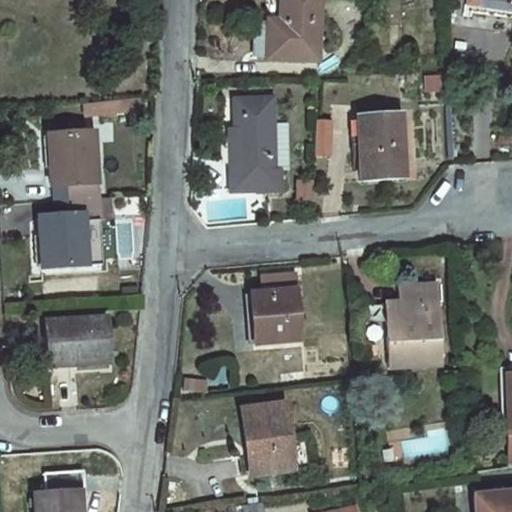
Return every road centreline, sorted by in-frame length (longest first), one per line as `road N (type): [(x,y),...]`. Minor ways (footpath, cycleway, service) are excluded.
road 1 (residential): [(511,217),(166,257)]
road 2 (residential): [(173,0),(166,257)]
road 3 (residential): [(166,257),(140,430)]
road 4 (residential): [(0,420),(10,432),(140,430)]
